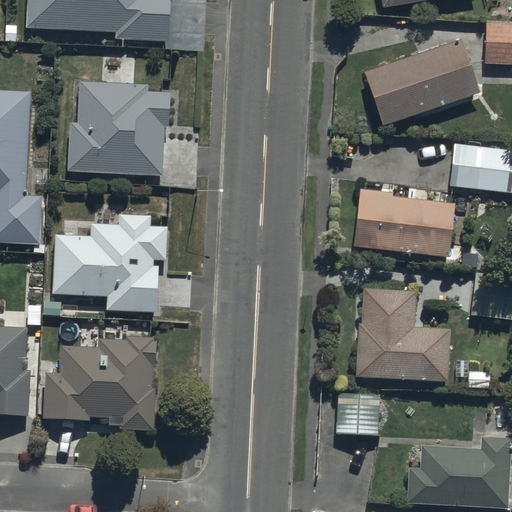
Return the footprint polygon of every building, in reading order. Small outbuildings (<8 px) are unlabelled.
[(31,0),(29,34),(168,43),(170,0),(31,0)] [(377,0),(380,14),(454,0),(377,0)] [(511,23),(485,24),(484,67),(511,67),(511,23)] [(367,77),(386,131),(485,96),(466,42),(367,77)] [(70,175),(164,182),(170,91),(76,84),(70,175)] [(0,244),(38,246),(40,199),(25,198),(29,95),(0,93),(0,244)] [(511,152),(452,146),(447,189),(511,196),(511,152)] [(391,196),(359,192),(352,249),(448,261),(455,207),(391,199),(391,196)] [(55,309),(160,315),(165,231),(60,224),(55,309)] [(511,316),(511,277),(473,274),(469,318),(511,322),(511,316)] [(356,381),(451,385),(453,331),(414,329),(416,295),(360,292),(356,381)] [(0,329),(0,418),(28,419),(29,373),(25,373),(25,330),(0,329)] [(42,423),(88,423),(88,420),(107,420),(107,427),(118,427),(118,433),(154,434),(154,391),(151,391),(151,369),(155,369),(156,344),(153,344),(153,339),(122,339),(122,343),(97,342),(97,350),(58,350),(58,376),(43,376),(42,423)] [(378,396),(337,394),(336,438),(377,440),(378,396)] [(406,509),(476,511),(507,511),(510,446),(410,442),(406,509)]
